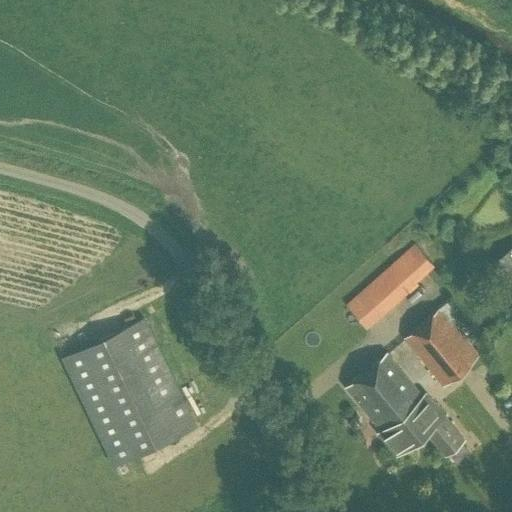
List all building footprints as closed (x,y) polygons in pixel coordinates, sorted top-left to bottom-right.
[(363,324),(432,263),(416,244),(347,305),(363,324)] [(511,289),(511,245),(491,264),(499,273),(511,289)] [(443,385),(478,354),(454,324),(463,316),(449,299),(439,307),(404,337),(443,385)] [(112,466),(134,455),(195,426),(143,317),(61,357),(112,466)] [(424,429),(444,453),(463,438),(425,393),(421,396),(386,353),(364,371),(401,413),(409,407),(426,427),(424,429)] [(409,407),(401,413),(364,371),(346,387),(382,430),(379,433),(396,453),(424,429),(426,427),(409,407)]
